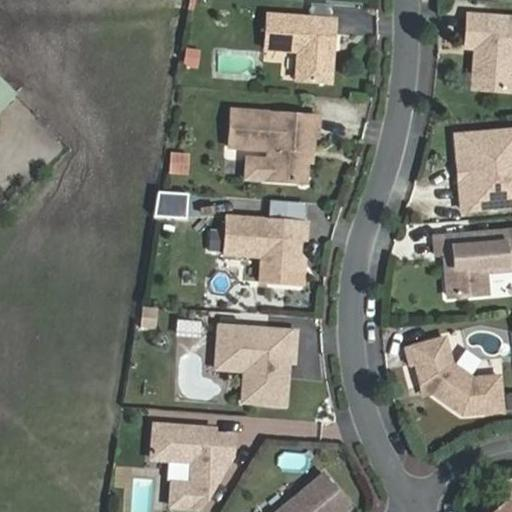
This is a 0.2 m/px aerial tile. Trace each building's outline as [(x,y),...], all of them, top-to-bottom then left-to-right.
[(334,19),(266,15),(264,50),(298,52),(296,81),(330,83),(334,19)] [(511,18),(468,15),(466,47),(476,48),(472,89),(511,91),(511,18)] [(186,47),(182,66),(197,70),(201,50),(186,47)] [(0,77),(0,110),(17,94),(0,77)] [(318,117),(232,110),(229,147),(269,149),(268,160),(247,158),(246,178),(300,182),(305,178),(307,150),(312,150),(313,136),(317,136),(318,117)] [(511,130),(456,135),(462,210),(511,205),(511,130)] [(186,173),(186,153),(169,153),(169,173),(186,173)] [(309,223),(228,217),(225,254),(263,257),(261,283),(298,285),(300,260),(294,254),(295,239),(307,240),(309,223)] [(511,225),(435,232),(437,249),(445,249),(449,296),(487,293),(485,272),(511,269),(511,225)] [(159,308),(142,307),(141,328),(157,329),(159,308)] [(198,320),(176,318),(175,332),(197,334),(198,320)] [(296,331),(219,326),(216,359),(245,361),(245,370),(242,401),(285,404),(288,362),(289,350),(295,351),(296,331)] [(444,338),(405,349),(409,365),(415,364),(421,385),(461,416),(501,412),(497,377),(471,380),(451,364),(444,338)] [(245,361),(216,359),(216,368),(245,370),(245,361)] [(205,429),(154,426),(152,459),(196,462),(195,472),(187,485),(172,484),(171,506),(200,508),(231,456),(232,436),(214,435),(205,434),(205,429)] [(324,475),(278,511),(342,511),(350,506),(324,475)] [(511,511),(511,497),(493,511),(511,511)]
